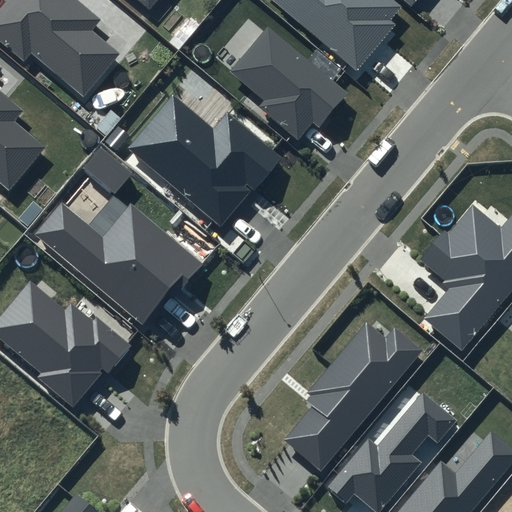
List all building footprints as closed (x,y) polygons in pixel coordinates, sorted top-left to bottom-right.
[(102,19),(79,0),(7,0),(0,8),(0,39),(25,61),(31,53),(82,95),(119,52),(92,30),(102,19)] [(136,0),(149,10),(157,0),(136,0)] [(401,7),(393,0),(270,0),(357,70),(395,24),(391,20),(401,7)] [(348,92),(268,25),(229,72),(263,100),(258,106),(297,139),(313,121),(319,127),(348,92)] [(23,110),(0,90),(0,181),(10,190),(48,147),(15,119),(23,110)] [(214,129),(173,94),(127,148),(220,225),(278,156),(227,113),(214,129)] [(130,173),(100,148),(82,170),(112,195),(130,173)] [(130,203),(103,236),(61,202),(35,235),(141,322),(174,282),(183,289),(204,264),(130,203)] [(511,211),(500,226),(473,203),(425,260),(455,285),(426,319),(462,350),(511,291),(511,211)] [(65,308),(30,279),(0,315),(0,338),(40,372),(36,376),(73,406),(105,369),(109,373),(132,347),(96,316),(93,321),(70,302),(65,308)] [(422,350),(394,327),(385,337),(367,322),(303,398),(312,405),(283,440),(321,472),(422,350)] [(457,420),(423,393),(378,447),(368,439),(326,489),(344,504),(354,493),(377,511),(379,511),(421,462),(412,454),(428,436),(437,444),(457,420)] [(471,511),(511,462),(511,448),(492,432),(457,474),(441,461),(398,511),(471,511)] [(98,511),(76,494),(60,511),(98,511)]
